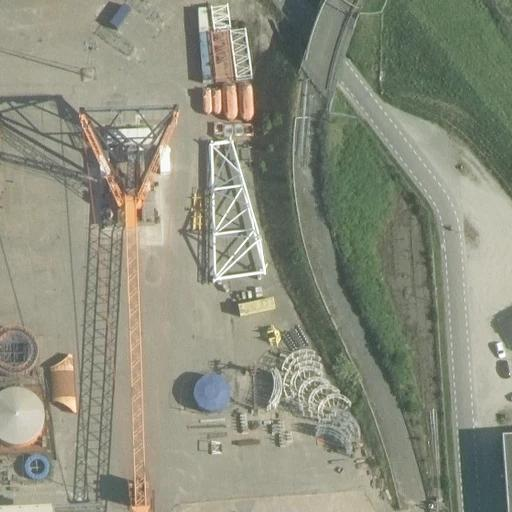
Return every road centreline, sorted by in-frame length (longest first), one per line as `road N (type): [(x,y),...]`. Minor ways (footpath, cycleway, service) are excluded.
road 1 (unclassified): [(473,511),(451,209),(290,0)]
road 2 (track): [(511,212),(472,158),(415,159)]
